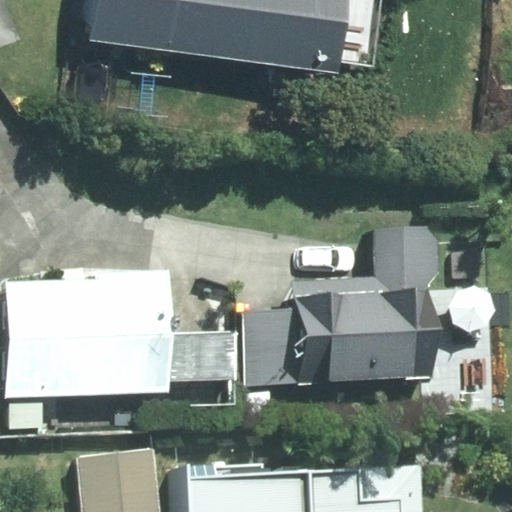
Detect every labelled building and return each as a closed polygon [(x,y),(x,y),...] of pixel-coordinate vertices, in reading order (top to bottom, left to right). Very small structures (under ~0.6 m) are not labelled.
[(336,47),(341,0),(93,0),(91,19),(336,47)] [(372,281),(288,284),(289,313),(291,386),(428,381),(424,293),(434,278),(431,245),(421,232),(370,234),(372,281)] [(89,285),(0,286),(0,327),(2,400),(164,396),(164,385),(163,337),(162,276),(89,277),(89,285)] [(291,386),(289,313),(229,315),(232,388),(291,386)] [(223,335),(163,337),(164,385),(224,384),(223,335)] [(74,461),(80,511),(152,511),(145,452),(74,461)] [(255,467),(171,472),(173,511),(411,511),(410,469),(255,477),(255,467)]
